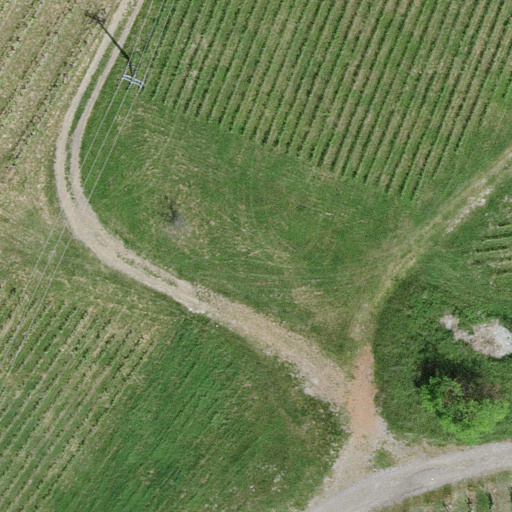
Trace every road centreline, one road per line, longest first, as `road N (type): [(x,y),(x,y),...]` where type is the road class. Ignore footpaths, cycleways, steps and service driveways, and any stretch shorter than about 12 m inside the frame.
road 1 (track): [(134,0),(26,240),(276,300),(344,330),(365,369),(387,493)]
road 2 (track): [(511,170),(397,283),(365,384)]
road 3 (track): [(352,511),(434,476),(511,457)]
